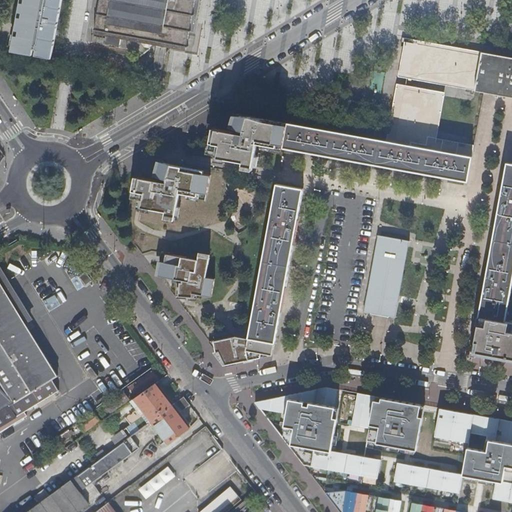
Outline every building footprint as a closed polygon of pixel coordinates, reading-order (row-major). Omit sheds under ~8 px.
[(16,51),(52,58),(62,0),(15,0),(14,6),(7,4),(5,13),(13,14),(11,23),(21,25),(19,36),(11,34),(9,45),(16,47),(16,51)] [(101,0),(96,30),(111,32),(108,47),(120,49),(123,34),(188,46),(196,0),(101,0)] [(483,52),(422,41),(421,46),(482,57),(483,52)] [(406,43),(401,74),(508,94),(507,98),(511,98),(511,62),(482,57),(421,46),(406,43)] [(289,123),(285,148),(284,148),(391,167),(445,177),(469,181),(475,149),(428,140),(437,96),(406,91),(396,143),(389,142),(289,123)] [(285,148),(289,123),(251,116),(238,116),(234,129),(236,129),(235,133),(213,130),(210,151),(220,153),(220,159),(245,162),(245,165),(255,167),(258,144),(285,148)] [(204,195),(207,177),(200,175),(201,172),(169,167),(157,163),(153,178),(154,178),(153,182),(143,181),(140,202),(138,209),(141,210),(163,213),(162,216),(173,218),(176,195),(194,198),(195,194),(204,195)] [(503,195),(480,315),(506,320),(511,289),(511,163),(508,163),(503,195)] [(135,201),(139,180),(131,179),(127,200),(135,201)] [(135,201),(140,202),(143,181),(139,180),(135,201)] [(251,323),(249,338),(275,343),(276,343),(303,189),(278,185),(276,194),(275,198),(251,323)] [(376,235),(376,236),(378,236),(367,295),(366,295),(362,312),(369,313),(369,314),(387,317),(388,316),(396,317),(398,302),(398,301),(399,296),(407,247),(409,241),(409,242),(409,241),(405,240),(406,239),(380,235),(380,236),(376,235)] [(205,278),(208,258),(197,256),(197,260),(161,254),(157,277),(177,280),(179,280),(178,297),(185,298),(191,298),(192,294),(210,298),(213,279),(205,278)] [(0,433),(27,417),(25,413),(28,410),(30,412),(33,410),(33,408),(59,392),(52,380),(58,377),(38,344),(34,346),(21,325),(25,322),(30,319),(0,270),(0,433)] [(78,288),(90,280),(83,271),(71,279),(78,288)] [(52,291),(41,297),(49,311),(60,305),(52,291)] [(511,321),(506,320),(480,315),(474,352),(500,357),(500,355),(508,356),(508,358),(511,359),(511,321)] [(34,346),(38,344),(25,322),(21,325),(34,346)] [(275,343),(249,338),(236,336),(209,342),(227,365),(273,354),(275,343)] [(129,387),(135,396),(143,390),(141,387),(149,382),(151,385),(158,379),(154,373),(152,370),(129,387)] [(141,387),(143,390),(151,385),(149,382),(141,387)] [(129,438),(131,437),(153,420),(173,406),(156,384),(137,399),(143,407),(117,426),(121,432),(110,440),(116,448),(129,438)] [(378,478),(381,459),(330,451),(340,390),(327,387),(256,402),(261,408),(288,413),(285,426),(295,427),(291,449),(304,465),(378,478)] [(123,392),(103,406),(105,409),(108,407),(112,413),(129,400),(123,392)] [(420,416),(422,405),(358,393),(352,426),(380,431),(377,443),(417,450),(423,417),(420,416)] [(191,406),(184,397),(173,406),(153,420),(170,445),(190,430),(179,415),(191,406)] [(511,421),(440,408),(434,441),(468,447),(463,474),(398,462),(395,481),(460,493),(463,475),(497,481),(494,499),(511,502),(511,421)] [(99,421),(93,413),(78,424),(84,433),(99,421)] [(44,501),(27,511),(77,511),(100,496),(92,484),(140,449),(131,437),(129,438),(116,448),(91,466),(44,501)] [(40,464),(56,452),(51,444),(34,456),(40,464)] [(168,469),(138,491),(146,502),(175,479),(168,469)] [(236,480),(204,507),(208,511),(223,511),(246,492),(236,480)] [(399,511),(402,500),(347,490),(324,492),(340,511),(399,511)] [(116,511),(109,502),(95,511),(116,511)] [(466,511),(412,502),(410,511),(466,511)]
